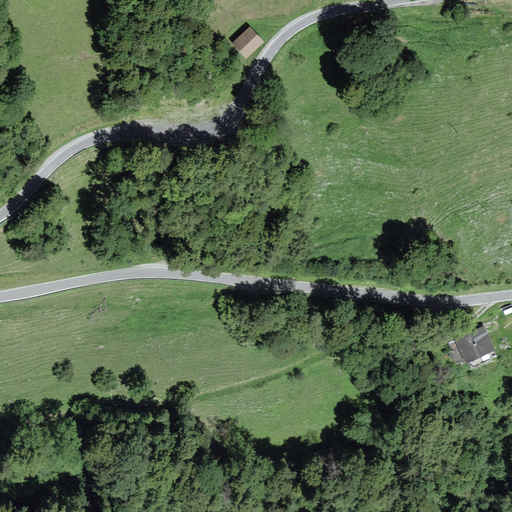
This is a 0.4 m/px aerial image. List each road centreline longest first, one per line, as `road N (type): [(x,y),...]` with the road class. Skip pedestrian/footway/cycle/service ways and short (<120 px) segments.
road 1 (tertiary): [(511,295),(451,302),(144,272),(0,296)]
road 2 (tertiary): [(0,216),(75,147),(117,133),(206,132),(229,121),(272,49),(307,20),(399,0)]
road 3 (track): [(466,323),(371,332),(151,416)]
